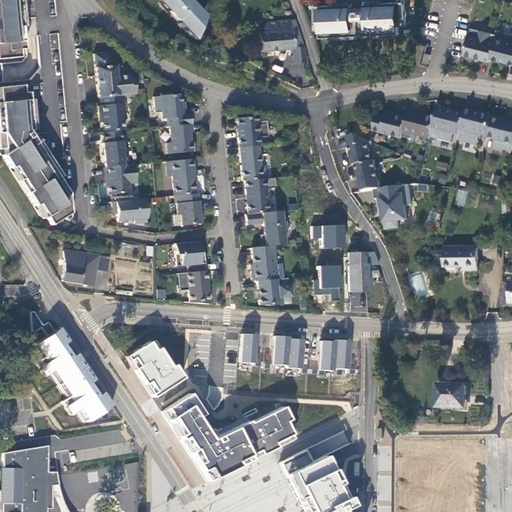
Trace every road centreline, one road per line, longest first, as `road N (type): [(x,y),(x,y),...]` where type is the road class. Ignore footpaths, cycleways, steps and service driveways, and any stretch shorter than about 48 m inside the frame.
road 1 (residential): [(62,0),(90,228),(156,240),(226,234)]
road 2 (residential): [(75,329),(122,308),(370,326)]
road 3 (residential): [(320,104),(328,169),(375,240),(404,328)]
road 4 (secondary): [(194,511),(75,329)]
road 5 (residential): [(511,93),(432,85),(320,104)]
road 6 (residential): [(370,511),(370,326)]
road 7 (residential): [(213,89),(163,67),(83,0)]
road 8 (residential): [(213,89),(226,234)]
